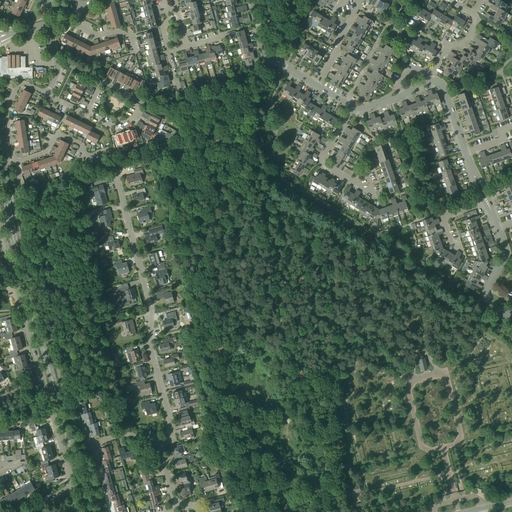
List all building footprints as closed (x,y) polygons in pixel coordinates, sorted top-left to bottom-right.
[(373,0),(368,9),(370,10),(372,6),(375,7),(379,0),(373,0)] [(383,0),(379,0),(375,7),(378,9),(375,14),(377,15),(378,12),(385,1),(383,0)] [(490,0),(496,3),(494,6),(504,12),(506,8),(506,7),(507,5),(506,5),(500,1),(498,0),(490,0)] [(390,4),(385,1),(378,12),(380,13),(381,11),(384,13),(390,4)] [(16,3),(14,8),(22,12),(23,9),(25,10),(25,8),(16,3)] [(236,4),(228,6),(228,7),(226,7),(228,13),(241,9),(241,7),(235,8),(234,6),(237,5),(236,4)] [(494,6),(492,4),(490,8),(496,12),(495,15),(504,20),(506,17),(505,16),(507,13),(506,13),(494,6)] [(428,6),(425,10),(422,9),(417,18),(421,20),(429,7),(428,6)] [(431,14),(429,19),(433,21),(442,8),(440,6),(437,11),(434,9),(431,14)] [(431,8),(429,7),(421,20),(426,23),(429,19),(431,14),(429,13),(431,8)] [(22,12),(14,8),(12,13),(21,18),(22,15),(20,15),(22,12)] [(197,8),(189,10),(190,12),(185,14),(185,16),(190,15),(198,13),(197,8)] [(442,8),(433,21),(438,24),(444,15),(441,13),(444,9),(442,8)] [(241,9),(228,13),(226,13),(227,18),(237,16),(236,13),(242,11),(241,9)] [(313,11),(308,20),(306,19),(306,20),(306,22),(311,24),(311,25),(312,23),(318,14),(313,11)] [(444,15),(438,24),(443,27),(451,13),(449,12),(446,17),(444,15)] [(451,13),(443,27),(448,30),(453,21),(450,19),(453,14),(451,13)] [(504,20),(495,15),(493,18),(487,13),(485,17),(499,26),(501,23),(502,24),(504,20)] [(318,14),(312,23),(317,26),(322,17),(318,14)] [(237,16),(227,18),(224,19),(225,22),(228,21),(229,23),(249,18),(248,15),(241,17),(236,19),(235,16),(237,16)] [(330,21),(327,19),(322,28),(326,31),(334,18),(332,16),(330,21)] [(357,16),(356,18),(370,27),(373,22),(364,16),(362,19),(357,16)] [(453,21),(448,30),(451,25),(455,28),(460,19),(456,16),(453,21)] [(322,17),(317,26),(322,28),(327,19),(322,17)] [(200,18),(192,20),(193,26),(187,27),(187,28),(199,24),(199,25),(202,24),(200,18)] [(249,18),(229,23),(230,29),(238,27),(237,24),(243,22),(243,23),(250,21),(249,18)] [(334,18),(326,31),(331,34),(336,25),(334,23),(336,19),(334,18)] [(370,27),(356,18),(355,20),(360,23),(358,26),(367,31),(370,27)] [(465,22),(460,19),(455,28),(460,31),(465,22)] [(201,30),(199,25),(199,24),(187,28),(188,30),(192,29),(193,32),(194,35),(201,33),(200,30),(201,30)] [(352,26),(351,28),(365,36),(367,31),(358,26),(357,28),(352,26)] [(365,36),(351,28),(350,29),(354,32),(353,35),(362,40),(365,36)] [(147,40),(157,37),(157,35),(154,36),(153,32),(150,33),(150,31),(145,33),(146,34),(145,34),(147,40)] [(66,44),(71,35),(69,34),(68,36),(65,34),(61,42),(66,44)] [(71,35),(66,44),(71,47),(75,39),(72,38),(73,36),(71,35)] [(362,40),(353,35),(351,38),(349,37),(348,38),(359,45),(362,40)] [(478,35),(475,38),(490,47),(494,50),(496,47),(497,47),(499,43),(490,38),(488,41),(478,35)] [(412,39),(407,47),(406,49),(409,51),(409,49),(413,51),(420,38),(418,37),(416,42),(412,39)] [(359,45),(348,38),(347,40),(349,41),(347,44),(356,50),(359,45)] [(423,40),(420,38),(413,51),(416,53),(415,54),(418,56),(419,54),(424,46),(420,44),(423,40)] [(490,47),(475,38),(473,41),(480,45),(478,48),(487,54),(489,50),(490,47)] [(75,39),(71,47),(76,49),(81,40),(78,39),(78,40),(75,39)] [(105,51),(102,43),(99,44),(97,39),(95,40),(99,53),(105,51)] [(109,39),(106,40),(110,50),(115,48),(112,40),(109,41),(109,39)] [(83,41),(81,40),(76,49),(81,51),(85,44),(82,43),(83,41)] [(91,45),(90,45),(85,54),(90,56),(99,53),(95,40),(93,41),(94,46),(92,46),(92,45),(91,45)] [(424,46),(419,54),(422,56),(422,54),(426,56),(434,44),(431,42),(429,47),(425,44),(424,46)] [(304,43),(299,52),(303,55),(309,46),(304,43)] [(87,45),(85,44),(81,51),(85,54),(90,45),(88,44),(87,45)] [(356,50),(347,44),(346,47),(341,44),(340,46),(353,54),(356,50)] [(435,45),(434,44),(426,56),(429,58),(429,60),(431,61),(436,54),(437,52),(433,49),(435,45)] [(215,55),(216,57),(219,56),(219,54),(223,53),(221,45),(213,47),(214,51),(215,55)] [(394,54),(395,51),(386,45),(384,48),(384,49),(384,50),(382,49),(379,46),(378,48),(382,50),(381,51),(377,49),(376,50),(380,53),(380,52),(382,53),(381,54),(380,54),(378,57),(388,63),(390,60),(388,60),(392,53),(394,54)] [(252,46),(240,49),(242,55),(244,54),(254,52),(254,51),(249,52),(248,49),(253,48),(252,46)] [(313,49),(309,46),(303,55),(308,58),(313,49)] [(158,47),(150,50),(148,50),(149,56),(157,54),(156,50),(158,49),(158,47)] [(210,47),(207,48),(210,60),(217,59),(216,57),(215,55),(214,51),(211,52),(210,47)] [(487,54),(478,48),(477,51),(470,47),(468,50),(470,52),(479,58),(483,60),(485,57),(487,54)] [(318,52),(313,49),(308,58),(312,61),(318,52)] [(198,50),(195,51),(199,64),(205,62),(203,54),(199,55),(198,50)] [(479,58),(470,52),(469,54),(462,50),(460,54),(463,55),(472,61),(475,63),(477,60),(477,61),(479,58)] [(256,59),(254,52),(244,54),(245,58),(247,58),(247,60),(244,61),(245,66),(252,64),(251,60),(256,59)] [(323,55),(318,52),(312,61),(317,64),(323,55)] [(451,52),(448,55),(463,64),(467,67),(469,64),(470,65),(472,61),(463,55),(461,58),(458,57),(456,60),(454,58),(456,55),(451,52)] [(193,65),(191,57),(188,58),(186,53),(184,54),(186,60),(188,71),(189,71),(188,66),(193,65)] [(343,58),(353,65),(355,66),(358,61),(356,60),(347,55),(345,58),(343,57),(343,58)] [(463,64),(448,55),(446,59),(453,62),(451,65),(460,71),(462,67),(461,67),(463,64)] [(0,56),(0,79),(22,79),(32,79),(32,78),(32,71),(32,68),(31,68),(25,68),(25,57),(21,57),(7,57),(2,57),(0,56)] [(164,59),(164,57),(148,62),(149,67),(152,66),(160,64),(159,61),(164,59)] [(388,63),(378,57),(377,60),(376,62),(375,61),(375,60),(372,58),(371,60),(374,62),(374,63),(370,61),(369,62),(373,64),(375,65),(374,66),(373,66),(371,69),(373,70),(381,74),(383,72),(381,71),(385,65),(386,66),(388,63)] [(353,65),(343,58),(342,60),(344,61),(342,64),(352,70),(351,70),(352,71),(354,69),(352,67),(353,65)] [(178,62),(179,68),(176,69),(179,77),(182,74),(181,73),(188,71),(186,60),(178,62)] [(162,63),(160,64),(152,66),(153,70),(155,69),(155,72),(168,68),(167,66),(163,67),(162,63)] [(335,64),(334,66),(349,75),(351,70),(352,70),(342,64),(340,67),(335,64)] [(460,71),(451,65),(449,68),(447,67),(443,73),(448,76),(450,73),(456,77),(457,74),(458,74),(460,71)] [(349,75),(334,66),(333,68),(338,70),(336,73),(345,78),(347,79),(350,75),(349,75)] [(110,79),(115,70),(110,67),(106,75),(109,76),(108,78),(110,79)] [(168,68),(155,72),(154,72),(155,78),(159,77),(159,76),(165,75),(164,71),(169,70),(168,68)] [(120,72),(115,70),(110,79),(112,80),(113,78),(116,80),(120,72)] [(381,74),(373,70),(372,73),(372,74),(371,75),(370,74),(367,71),(366,73),(369,75),(369,76),(365,74),(364,75),(368,78),(368,77),(370,78),(369,79),(368,79),(366,82),(376,88),(378,85),(376,84),(380,78),(382,78),(383,76),(381,74)] [(125,75),(120,72),(116,80),(119,81),(118,82),(120,84),(125,75)] [(159,76),(159,77),(161,83),(157,84),(158,89),(167,87),(165,83),(172,81),(169,73),(165,75),(159,76)] [(330,73),(329,75),(342,83),(345,78),(336,73),(335,76),(330,73)] [(125,75),(120,84),(122,85),(123,83),(126,85),(129,77),(125,75)] [(131,75),(129,77),(126,85),(128,86),(127,87),(130,89),(136,77),(131,75)] [(342,83),(329,75),(328,77),(332,80),(330,83),(339,88),(340,88),(343,84),(342,83)] [(136,77),(130,89),(132,90),(132,88),(135,90),(141,80),(136,77)] [(85,83),(79,80),(76,85),(89,91),(90,89),(85,87),(87,84),(85,83)] [(289,86),(292,82),(290,80),(289,83),(286,81),(283,86),(285,88),(282,94),(286,96),(285,97),(286,98),(287,97),(292,88),(289,86)] [(376,88),(366,82),(364,85),(365,85),(364,87),(363,86),(363,85),(360,83),(359,85),(362,87),(362,88),(358,86),(357,87),(361,89),(363,90),(362,91),(361,91),(359,94),(369,100),(371,97),(369,96),(373,90),(375,90),(376,88)] [(89,91),(76,85),(74,90),(82,94),(83,91),(88,93),(89,91)] [(292,88),(287,97),(286,98),(287,98),(287,97),(291,100),(299,86),(297,85),(295,89),(292,88)] [(299,86),(291,100),(295,102),(294,103),(295,103),(301,93),(299,92),(301,87),(299,86)] [(491,95),(500,92),(498,87),(489,90),(491,95)] [(19,94),(29,98),(31,94),(24,90),(22,93),(20,92),(19,94)] [(74,90),(72,95),(84,101),(85,99),(80,97),(82,94),(74,90)] [(304,95),(301,93),(295,103),(296,104),(296,103),(301,105),(309,92),(307,90),(304,95)] [(430,106),(433,105),(437,104),(438,105),(440,104),(437,93),(433,95),(434,95),(432,96),(432,94),(431,90),(429,91),(431,95),(429,95),(428,91),(426,92),(428,96),(428,95),(429,97),(427,98),(427,97),(424,98),(424,100),(425,100),(427,108),(430,107),(430,106)] [(301,105),(305,108),(310,99),(308,97),(311,93),(309,92),(301,105)] [(459,100),(468,97),(466,92),(457,95),(459,100)] [(500,92),(491,95),(493,100),(501,97),(500,92)] [(29,98),(19,94),(18,96),(20,97),(18,99),(26,103),(29,98)] [(84,101),(72,95),(69,100),(77,104),(78,101),(83,103),(84,101)] [(417,113),(421,112),(425,111),(425,112),(428,111),(427,108),(425,100),(424,100),(421,102),(420,103),(419,101),(420,101),(419,97),(417,97),(418,102),(417,102),(416,98),(414,98),(416,103),(416,102),(417,104),(415,104),(411,105),(415,115),(418,114),(417,113)] [(469,103),(468,97),(459,100),(461,106),(469,103)] [(503,102),(501,97),(493,100),(494,105),(503,102)] [(16,101),(15,103),(24,108),(26,103),(18,99),(17,102),(16,101)] [(309,102),(311,99),(310,99),(305,108),(303,111),(308,114),(313,105),(309,102)] [(404,118),(408,116),(412,115),(412,116),(415,115),(411,105),(408,106),(408,107),(407,107),(406,106),(407,106),(405,101),(404,102),(405,106),(404,106),(403,102),(401,103),(402,107),(403,107),(404,108),(402,109),(402,108),(398,109),(402,120),(405,119),(404,118)] [(505,107),(503,102),(494,105),(496,110),(505,107)] [(24,108),(15,103),(14,106),(15,106),(14,109),(22,113),(24,108)] [(469,103),(461,106),(462,111),(471,108),(469,103)] [(42,118),(48,105),(46,104),(44,109),(41,108),(37,115),(42,118)] [(48,105),(42,118),(47,120),(51,112),(48,111),(50,107),(48,105)] [(318,108),(313,105),(308,114),(312,117),(318,108)] [(318,108),(312,117),(317,120),(325,106),(323,105),(321,109),(318,108)] [(327,107),(325,106),(317,120),(322,122),(327,113),(324,112),(327,107)] [(507,112),(505,107),(496,110),(498,116),(507,112)] [(473,113),(471,108),(462,111),(464,116),(473,113)] [(54,114),(51,112),(47,120),(52,122),(58,110),(56,109),(54,114)] [(60,111),(58,110),(52,122),(57,125),(61,117),(58,116),(60,111)] [(386,127),(390,126),(394,125),(394,126),(397,125),(394,115),(390,116),(390,117),(389,117),(388,116),(389,115),(387,111),(386,112),(387,116),(386,116),(385,112),(383,113),(384,117),(385,117),(386,118),(384,119),(384,118),(380,119),(383,127),(384,130),(387,129),(386,127)] [(508,118),(507,112),(498,116),(500,121),(508,118)] [(147,114),(146,116),(161,123),(163,118),(153,113),(151,116),(147,114)] [(332,116),(327,113),(322,122),(326,125),(332,116)] [(372,130),(376,128),(380,127),(380,128),(383,127),(380,119),(380,117),(376,118),(376,119),(375,119),(374,118),(375,118),(374,113),(372,114),(373,118),(372,118),(371,114),(369,115),(370,119),(371,119),(372,120),(370,121),(370,120),(366,121),(370,132),(373,131),(372,130)] [(475,118),(473,113),(464,116),(466,121),(475,118)] [(69,126),(72,118),(70,117),(70,115),(68,114),(64,123),(69,126)] [(161,123),(146,116),(145,118),(149,120),(148,123),(158,128),(161,123)] [(332,116),(326,125),(331,128),(336,119),(332,116)] [(72,118),(69,126),(73,128),(78,119),(76,118),(75,119),(72,118)] [(476,123),(475,118),(466,121),(468,126),(476,123)] [(80,120),(78,119),(73,128),(78,130),(82,123),(79,121),(80,120)] [(85,124),(82,123),(78,130),(83,133),(88,124),(86,123),(85,124)] [(142,124),(141,126),(153,132),(156,133),(158,128),(148,123),(147,126),(142,124)] [(431,132),(445,127),(444,124),(439,126),(438,123),(429,126),(431,132)] [(476,123),(468,126),(469,131),(478,128),(476,123)] [(90,125),(88,124),(83,133),(88,135),(90,131),(92,128),(92,127),(89,126),(90,125)] [(153,132),(141,126),(140,128),(144,130),(143,133),(142,132),(141,134),(142,136),(149,139),(150,136),(151,137),(153,132)] [(345,130),(358,137),(361,132),(353,127),(351,130),(347,127),(345,130)] [(446,129),(445,127),(431,132),(433,137),(442,134),(441,131),(446,129)] [(478,128),(469,131),(471,136),(480,133),(478,128)] [(141,138),(140,134),(138,130),(136,131),(136,130),(133,131),(132,129),(130,130),(133,140),(138,138),(138,139),(141,138)] [(311,130),(308,135),(319,141),(320,140),(318,139),(319,135),(311,130)] [(358,137),(345,130),(344,132),(349,134),(347,137),(355,142),(358,137)] [(88,135),(86,139),(91,141),(96,132),(93,131),(93,132),(90,131),(88,135)] [(96,132),(91,141),(96,143),(100,136),(97,135),(98,133),(96,132)] [(123,143),(120,133),(117,134),(118,136),(115,137),(118,145),(123,143)] [(128,141),(125,133),(122,134),(122,133),(120,133),(123,143),(128,141)] [(442,134),(433,137),(435,142),(444,139),(442,134)] [(319,141),(308,135),(305,139),(314,145),(316,142),(318,143),(319,141)] [(341,137),(340,139),(352,146),(355,142),(347,137),(346,139),(341,137)] [(314,145),(305,139),(302,144),(313,151),(314,149),(312,148),(314,145)] [(352,146),(340,139),(338,141),(343,144),(341,146),(349,151),(352,146)] [(445,144),(444,139),(435,142),(437,147),(445,144)] [(59,145),(66,149),(69,144),(60,140),(59,142),(60,143),(59,145)] [(313,151),(302,144),(299,149),(302,150),(308,154),(310,151),(312,152),(313,151)] [(376,153),(385,150),(383,144),(374,147),(376,153)] [(445,144),(437,147),(438,152),(452,147),(451,145),(446,147),(445,144)] [(66,149),(59,145),(57,148),(53,146),(52,148),(64,154),(66,149)] [(501,151),(499,152),(502,161),(507,159),(502,145),(500,146),(501,151)] [(504,145),(502,145),(507,159),(511,157),(509,149),(506,150),(504,145)] [(349,151),(341,146),(339,151),(347,156),(349,151)] [(453,150),(452,147),(438,152),(440,157),(449,154),(448,151),(453,150)] [(64,154),(52,148),(51,150),(55,152),(54,155),(62,158),(64,154)] [(302,150),(299,155),(313,163),(314,161),(310,158),(311,156),(308,154),(302,150)] [(385,150),(376,153),(378,158),(386,155),(385,150)] [(347,156),(339,151),(336,155),(344,160),(347,156)] [(486,166),(481,152),(479,153),(481,158),(478,159),(481,168),(486,166)] [(484,152),(481,152),(486,166),(491,164),(488,156),(486,157),(484,152)] [(502,161),(499,152),(493,154),(497,163),(502,161)] [(62,158),(54,155),(53,154),(53,155),(52,155),(55,165),(59,163),(62,158)] [(497,163),(493,154),(488,156),(491,164),(497,163)] [(313,163),(299,155),(297,160),(306,165),(307,163),(312,165),(313,163)] [(344,160),(336,155),(333,160),(341,165),(344,160)] [(386,155),(378,158),(379,163),(388,160),(386,155)] [(50,166),(47,158),(44,159),(44,158),(41,159),(45,168),(50,166)] [(440,168),(448,165),(446,159),(438,162),(440,168)] [(297,160),(294,164),(307,172),(309,170),(304,167),(306,165),(297,160)] [(390,165),(388,160),(379,163),(381,168),(390,165)] [(40,170),(37,162),(34,163),(34,161),(31,162),(34,172),(40,170)] [(307,172),(294,164),(291,169),(294,171),(293,174),(298,177),(299,174),(300,174),(301,172),(306,175),(307,172)] [(29,173),(27,165),(24,166),(23,165),(21,166),(24,175),(29,173)] [(390,165),(381,168),(383,173),(392,170),(390,165)] [(450,170),(448,165),(440,168),(441,173),(450,170)] [(134,170),(135,173),(135,174),(127,176),(130,186),(142,183),(140,177),(144,176),(142,168),(134,170)] [(392,170),(383,173),(385,178),(394,175),(392,170)] [(452,175),(450,170),(441,173),(443,178),(452,175)] [(317,184),(323,174),(322,173),(321,175),(318,173),(315,178),(312,176),(309,182),(311,183),(313,182),(317,184)] [(325,175),(323,174),(317,184),(322,187),(327,178),(324,177),(325,175)] [(395,180),(394,175),(385,178),(386,183),(395,180)] [(452,175),(443,178),(445,183),(454,180),(452,175)] [(330,180),(327,178),(322,187),(326,190),(333,179),(331,178),(330,180)] [(333,179),(326,190),(331,193),(336,184),(334,182),(335,180),(333,179)] [(395,180),(386,183),(388,189),(397,186),(395,180)] [(455,185),(454,180),(445,183),(447,188),(455,185)] [(336,184),(331,193),(336,196),(344,182),(342,181),(339,186),(336,184)] [(99,205),(107,203),(105,193),(103,185),(88,189),(90,197),(95,196),(96,202),(98,201),(99,205)] [(345,203),(351,193),(349,191),(352,187),(349,185),(341,199),(345,201),(344,202),(345,203)] [(455,185),(447,188),(449,193),(457,190),(455,185)] [(399,191),(397,186),(388,189),(390,194),(399,191)] [(134,203),(144,200),(143,195),(146,194),(145,188),(138,190),(139,194),(133,195),(134,203)] [(351,193),(345,203),(346,203),(346,202),(351,205),(359,191),(357,190),(354,194),(351,193)] [(457,190),(449,193),(450,198),(459,195),(457,190)] [(361,192),(359,191),(351,205),(354,207),(354,208),(355,208),(361,198),(358,197),(361,192)] [(402,202),(399,203),(403,213),(408,211),(406,203),(407,203),(405,195),(401,196),(402,202)] [(361,198),(355,208),(355,209),(356,208),(360,210),(365,201),(361,198)] [(403,213),(399,203),(397,204),(395,198),(393,199),(398,214),(403,213)] [(392,205),(389,206),(393,216),(398,214),(393,199),(390,200),(392,205)] [(365,201),(360,210),(358,212),(363,215),(370,204),(365,201)] [(370,204),(363,215),(367,217),(368,217),(369,216),(374,207),(370,204)] [(389,206),(384,208),(387,218),(393,216),(389,206)] [(143,222),(149,221),(147,213),(151,212),(150,207),(142,209),(143,212),(137,214),(140,223),(142,223),(143,223),(144,223),(143,222)] [(379,210),(374,207),(369,216),(374,219),(373,221),(378,224),(378,219),(379,210)] [(379,210),(378,219),(381,218),(382,220),(387,218),(384,208),(379,210)] [(110,225),(109,221),(112,220),(109,209),(103,211),(104,216),(99,217),(101,224),(103,223),(104,227),(110,225)] [(471,218),(467,219),(464,220),(466,226),(476,223),(475,219),(480,218),(479,215),(477,216),(474,217),(471,218)] [(424,226),(439,221),(438,219),(433,221),(432,217),(422,221),(424,226)] [(439,221),(424,226),(425,231),(435,228),(434,225),(439,223),(439,221)] [(478,227),(476,223),(466,226),(468,231),(478,227)] [(148,229),(149,232),(150,235),(146,236),(148,244),(157,241),(156,237),(164,235),(162,226),(148,229)] [(470,236),(480,233),(478,227),(468,231),(470,236)] [(436,231),(435,228),(425,231),(427,236),(442,231),(441,229),(436,231)] [(443,233),(442,231),(427,236),(429,241),(439,238),(438,235),(443,233)] [(481,238),(480,233),(470,236),(471,241),(481,238)] [(113,241),(113,238),(112,237),(103,240),(105,247),(109,245),(110,250),(120,247),(118,240),(113,241)] [(481,238),(471,241),(473,246),(483,243),(482,241),(485,240),(484,237),(481,238)] [(440,241),(439,238),(429,241),(431,247),(441,243),(446,241),(445,239),(441,240),(440,241)] [(441,243),(431,247),(433,252),(431,252),(432,255),(436,254),(443,248),(441,243)] [(485,248),(483,243),(473,246),(475,251),(485,248)] [(443,248),(436,254),(439,255),(437,257),(442,260),(447,251),(443,248)] [(487,253),(485,248),(475,251),(477,256),(487,253)] [(152,266),(157,265),(160,264),(159,258),(162,257),(161,251),(157,252),(149,255),(152,266)] [(452,254),(447,251),(442,260),(446,263),(452,254)] [(455,256),(452,254),(446,263),(451,266),(459,252),(457,251),(455,256)] [(461,253),(459,252),(451,266),(456,268),(459,270),(463,263),(460,262),(461,260),(458,258),(461,253)] [(487,253),(477,256),(479,261),(478,262),(487,262),(486,259),(488,258),(487,253)] [(117,262),(113,263),(114,266),(114,267),(115,270),(118,269),(119,275),(129,272),(127,263),(118,265),(117,262)] [(487,262),(478,262),(476,266),(475,265),(474,266),(485,272),(488,267),(485,266),(487,262)] [(485,272),(474,266),(474,267),(475,267),(473,271),(486,279),(488,277),(483,274),(485,272)] [(166,269),(165,269),(155,272),(156,276),(154,277),(157,286),(166,283),(165,279),(168,278),(166,269)] [(473,271),(470,276),(479,281),(481,278),(485,281),(486,279),(473,271)] [(470,276),(467,281),(481,289),(482,286),(478,284),(479,281),(470,276)] [(481,289),(467,281),(464,285),(473,291),(475,288),(480,290),(481,289)] [(127,283),(121,285),(118,286),(120,295),(126,293),(128,300),(136,298),(134,289),(129,290),(127,283)] [(156,293),(157,297),(157,299),(164,297),(166,304),(174,302),(171,292),(168,293),(167,290),(156,293)] [(166,314),(167,317),(168,320),(163,321),(165,329),(174,327),(173,323),(178,321),(175,312),(166,314)] [(7,327),(16,324),(14,318),(11,319),(10,316),(0,319),(1,322),(6,320),(7,327)] [(121,319),(113,321),(115,327),(122,325),(121,319)] [(132,320),(123,322),(125,332),(130,331),(131,335),(135,333),(132,320)] [(16,324),(7,327),(9,333),(5,334),(5,333),(0,333),(0,337),(0,338),(5,337),(12,335),(12,332),(18,331),(16,324)] [(12,335),(5,337),(6,340),(11,339),(12,345),(21,343),(19,336),(13,338),(12,335)] [(165,344),(159,345),(161,352),(170,349),(169,345),(173,344),(172,342),(172,338),(171,338),(164,340),(165,344)] [(21,343),(12,345),(14,351),(9,352),(10,355),(17,353),(17,350),(23,349),(21,343)] [(140,360),(137,350),(133,351),(132,347),(125,349),(126,353),(130,352),(133,362),(140,360)] [(15,364),(16,364),(26,361),(24,354),(18,356),(17,353),(10,355),(11,358),(13,357),(15,364)] [(177,354),(170,356),(171,358),(164,360),(166,367),(175,364),(174,361),(179,359),(177,354)] [(423,359),(423,356),(419,357),(420,359),(418,360),(421,369),(422,371),(423,371),(425,370),(425,371),(427,370),(426,368),(427,368),(425,358),(423,359)] [(16,364),(16,366),(14,367),(15,373),(22,371),(22,369),(28,367),(26,361),(16,364)] [(147,376),(144,366),(143,366),(142,364),(134,366),(135,368),(135,369),(136,372),(137,371),(139,378),(147,376)] [(169,380),(178,378),(177,374),(180,374),(180,371),(168,374),(169,380)] [(178,378),(169,380),(171,386),(183,383),(182,380),(179,381),(178,378)] [(151,393),(149,384),(143,385),(142,382),(135,384),(136,388),(140,387),(142,395),(151,393)] [(174,400),(184,397),(183,393),(185,392),(185,390),(173,393),(174,400)] [(184,397),(174,400),(176,406),(185,404),(185,407),(189,406),(199,403),(198,400),(188,402),(187,400),(185,401),(184,397)] [(82,414),(90,411),(89,409),(87,409),(84,401),(75,404),(76,409),(81,408),(82,414)] [(148,402),(144,403),(140,404),(141,408),(145,407),(147,415),(157,413),(154,403),(149,405),(148,402)] [(189,406),(185,407),(183,408),(184,411),(178,413),(180,419),(181,421),(190,418),(190,416),(189,416),(188,414),(191,413),(189,406)] [(90,411),(82,414),(81,414),(82,420),(87,419),(88,425),(96,422),(95,419),(93,420),(90,411)] [(190,418),(181,421),(182,425),(187,424),(188,427),(187,427),(187,428),(193,427),(193,426),(195,425),(194,418),(190,419),(190,418)] [(96,422),(88,425),(87,425),(89,431),(93,429),(95,436),(102,434),(101,430),(99,431),(96,422)] [(38,436),(48,434),(47,430),(46,430),(45,428),(39,430),(38,427),(35,427),(35,424),(28,426),(29,429),(31,429),(32,432),(36,431),(38,436)] [(193,427),(187,428),(188,430),(180,432),(182,439),(190,437),(190,438),(193,437),(192,430),(194,429),(193,427)] [(48,434),(38,436),(40,443),(35,444),(36,447),(43,445),(42,442),(48,440),(48,438),(49,437),(48,434)] [(44,448),(43,445),(36,447),(37,450),(42,448),(43,455),(52,452),(50,446),(44,448)] [(174,449),(175,452),(173,452),(174,456),(178,455),(179,457),(181,457),(181,454),(183,454),(182,452),(185,451),(183,445),(176,446),(177,448),(174,449)] [(103,461),(111,459),(109,450),(112,450),(111,446),(103,448),(105,454),(101,456),(102,461),(103,461)] [(123,448),(120,449),(119,449),(122,459),(130,457),(131,460),(134,459),(132,451),(131,448),(128,449),(129,452),(125,453),(123,448)] [(52,452),(43,455),(45,461),(40,462),(41,465),(48,463),(47,460),(54,458),(52,452)] [(176,462),(176,463),(177,469),(187,466),(186,461),(193,459),(192,454),(182,457),(182,460),(176,462)] [(111,459),(103,461),(105,467),(101,468),(102,473),(104,473),(111,471),(109,463),(112,462),(111,459)] [(48,463),(41,465),(43,471),(45,470),(46,474),(47,473),(46,473),(57,470),(55,464),(49,466),(48,463)] [(153,475),(148,476),(146,469),(138,471),(139,474),(141,474),(144,482),(152,480),(154,479),(153,475)] [(46,473),(47,473),(47,477),(45,477),(46,484),(54,481),(53,478),(59,477),(57,470),(46,473)] [(111,471),(104,473),(105,479),(101,480),(103,486),(112,483),(110,475),(112,474),(111,471)] [(185,484),(192,482),(190,475),(186,476),(185,473),(177,475),(179,482),(184,481),(185,484)] [(216,479),(210,481),(212,489),(218,487),(216,481),(220,480),(218,473),(215,474),(216,479)] [(212,489),(210,481),(207,482),(205,477),(199,479),(201,486),(204,485),(206,491),(212,489)] [(154,487),(152,480),(144,482),(144,485),(147,484),(150,493),(160,490),(159,485),(154,487)] [(192,482),(185,484),(184,484),(185,488),(181,489),(183,495),(190,493),(189,489),(193,488),(192,482)] [(26,486),(30,493),(35,490),(31,483),(26,486)] [(109,490),(109,493),(110,496),(118,494),(117,491),(114,491),(112,483),(103,486),(104,491),(109,490)] [(350,487),(351,494),(360,492),(359,484),(350,487)] [(30,493),(26,486),(20,489),(24,496),(30,493)] [(24,496),(20,489),(15,492),(19,499),(24,496)] [(160,490),(150,493),(152,501),(149,502),(151,509),(156,507),(155,504),(160,502),(158,503),(156,496),(161,494),(160,490)] [(19,499),(15,492),(10,495),(14,502),(19,499)] [(114,501),(116,507),(124,505),(123,501),(120,502),(118,494),(110,496),(109,497),(110,502),(114,501)] [(14,502),(10,495),(4,498),(9,505),(14,502)] [(9,505),(4,498),(0,500),(0,502),(3,508),(9,505)] [(211,511),(221,509),(219,503),(225,502),(224,498),(215,500),(216,503),(209,505),(211,511)]
